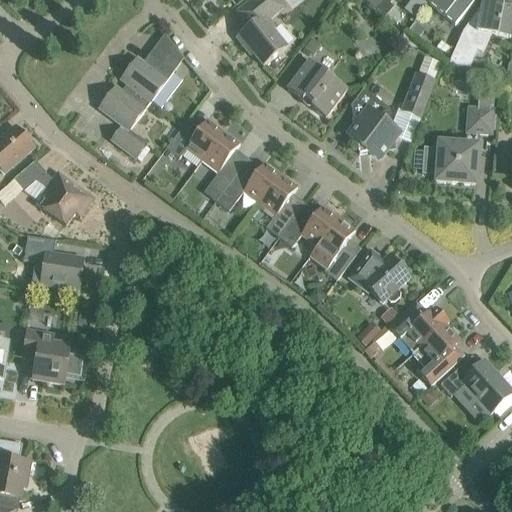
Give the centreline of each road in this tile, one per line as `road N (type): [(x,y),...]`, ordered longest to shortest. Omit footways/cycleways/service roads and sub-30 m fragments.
road 1 (residential): [(464,269),(223,80),(161,2)]
road 2 (residential): [(75,435),(99,413),(128,241)]
road 3 (residential): [(0,64),(87,161)]
road 4 (residential): [(80,96),(161,2)]
